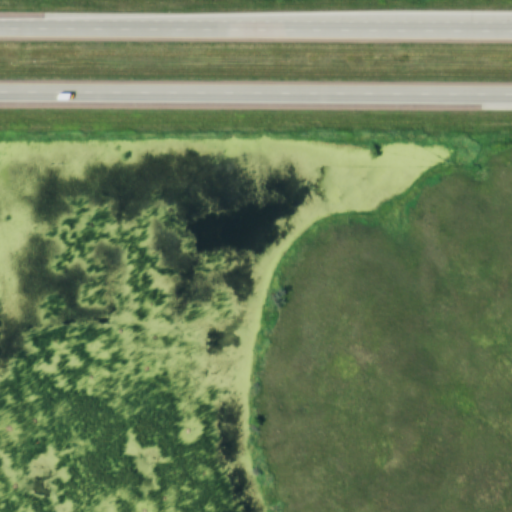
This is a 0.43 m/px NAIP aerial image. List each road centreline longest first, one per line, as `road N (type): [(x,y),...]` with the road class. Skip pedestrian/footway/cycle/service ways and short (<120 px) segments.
road 1 (motorway): [(511,29),(0,26)]
road 2 (motorway): [(0,91),(511,94)]
